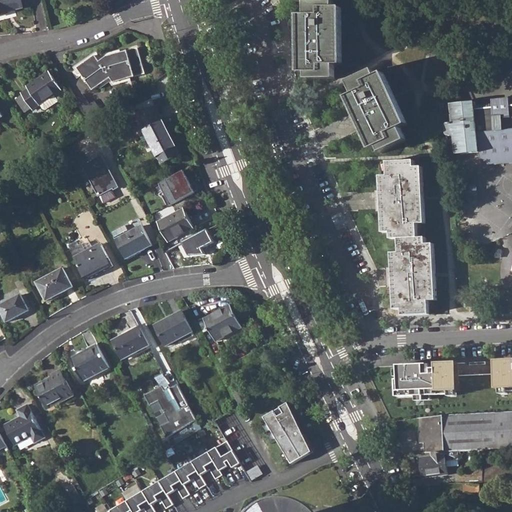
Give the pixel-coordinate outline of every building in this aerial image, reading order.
[(0,0),(0,15),(9,14),(9,12),(24,8),(21,0),(0,0)] [(307,73),(307,81),(335,81),(335,68),(342,68),(341,11),(334,11),(334,4),(326,4),(325,0),(297,0),(297,4),(305,4),(305,17),(298,17),(299,74),(307,73)] [(115,82),(131,78),(147,74),(140,48),(123,52),(109,56),(101,62),(96,55),(78,68),(83,75),(93,90),(99,86),(111,77),(115,82)] [(96,55),(101,62),(109,56),(123,52),(122,49),(107,53),(102,57),(97,50),(74,67),(80,76),(83,75),(78,68),(96,55)] [(50,72),(29,86),(30,88),(23,93),(24,95),(18,100),(27,113),(34,108),(35,110),(41,106),(55,96),(63,91),(50,72)] [(378,147),(382,154),(406,142),(400,129),(408,125),(383,76),(376,80),(373,73),(348,86),(353,96),(347,100),(371,150),(378,147)] [(113,86),(126,82),(132,81),(131,78),(115,82),(111,77),(99,86),(101,89),(110,82),(113,86)] [(106,117),(96,101),(91,105),(83,95),(78,98),(96,124),(99,122),(106,117)] [(55,96),(41,106),(44,111),(47,111),(59,103),(55,96)] [(511,264),(510,270),(511,270),(511,101),(509,102),(509,106),(502,107),(501,102),(474,105),(474,102),(459,103),(459,107),(455,107),(453,102),(448,103),(446,121),(446,127),(445,140),(453,139),(455,158),(475,156),(476,161),(484,168),(511,165),(511,264)] [(446,121),(448,103),(437,104),(439,121),(446,121)] [(137,116),(162,164),(181,154),(156,106),(137,116)] [(90,129),(96,140),(105,135),(99,122),(96,124),(90,129)] [(53,162),(57,167),(65,160),(62,155),(53,162)] [(100,195),(119,186),(104,156),(85,166),(100,195)] [(398,309),(399,316),(427,315),(426,300),(432,300),(429,246),(424,246),(423,238),(416,239),(415,225),(424,225),(421,168),(414,169),(413,162),(386,163),(386,175),(379,176),(381,232),(388,232),(389,239),(398,239),(398,252),(390,252),(391,309),(398,309)] [(161,183),(172,205),(197,192),(185,170),(161,183)] [(458,186),(462,209),(476,206),(472,184),(458,186)] [(160,223),(170,242),(196,228),(186,210),(160,223)] [(138,225),(129,230),(130,233),(117,239),(127,259),(154,245),(144,225),(140,228),(138,225)] [(179,242),(185,257),(216,244),(210,229),(179,242)] [(116,237),(117,239),(130,233),(129,230),(116,237)] [(68,245),(71,250),(79,245),(77,240),(68,245)] [(83,243),(79,245),(71,250),(87,280),(114,266),(102,243),(87,251),(83,243)] [(39,282),(48,301),(74,287),(64,269),(39,282)] [(0,305),(0,306),(8,322),(30,310),(22,294),(0,305)] [(213,332),(218,342),(245,328),(234,305),(206,319),(211,329),(209,330),(211,333),(213,332)] [(157,325),(168,346),(194,332),(183,312),(157,325)] [(114,342),(124,361),(151,347),(141,328),(114,342)] [(74,362),(85,383),(111,369),(99,346),(90,350),(92,353),(74,362)] [(511,392),(511,356),(492,358),(493,386),(508,387),(507,392),(511,392)] [(456,360),(394,364),(396,394),(446,392),(446,389),(458,389),(456,360)] [(37,388),(48,408),(66,398),(67,400),(75,396),(62,370),(51,376),(53,380),(37,388)] [(144,395),(166,437),(196,419),(177,384),(171,388),(164,373),(154,378),(161,386),(144,395)] [(233,391),(241,407),(249,402),(241,387),(233,391)] [(6,426),(16,444),(32,436),(35,442),(45,437),(28,404),(17,409),(22,417),(6,426)] [(286,406),(266,418),(294,465),(314,453),(303,435),(298,425),(286,406)] [(511,449),(511,412),(442,416),(418,418),(420,443),(423,444),(424,455),(431,454),(460,453),(511,449)] [(242,464),(229,441),(109,511),(141,511),(146,509),(147,511),(156,511),(153,505),(162,500),(168,509),(175,505),(169,495),(179,490),(185,499),(192,495),(186,486),(195,480),(201,490),(208,486),(202,476),(212,470),(217,480),(224,476),(222,472),(230,467),(226,461),(229,460),(234,469),(242,464)] [(97,453),(100,459),(106,456),(103,450),(97,453)] [(423,480),(429,480),(450,478),(448,464),(461,462),(460,453),(431,454),(431,459),(422,460),(423,480)] [(252,480),(264,474),(260,465),(248,471),(252,480)] [(511,467),(482,469),(483,485),(511,483),(511,467)] [(84,493),(79,495),(77,496),(71,486),(64,490),(72,508),(87,499),(84,493)] [(323,511),(322,509),(310,501),(297,497),(283,497),(269,502),(258,511),(256,511),(323,511)]
